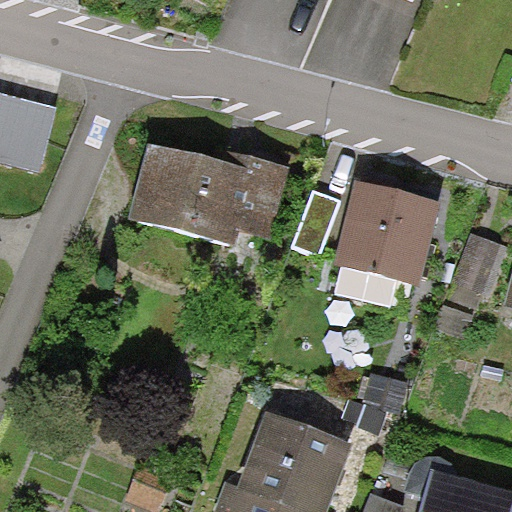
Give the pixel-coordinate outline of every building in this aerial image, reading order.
[(440,0),(409,0),(436,10),(440,0)] [(0,184),(24,191),(45,119),(0,105),(0,184)] [(220,166),(153,147),(132,222),(261,259),(286,172),(223,155),(220,166)] [(310,223),(339,231),(357,169),(328,161),(310,223)] [(438,216),(357,192),(337,258),(419,282),(438,216)] [(402,392),(366,383),(351,436),(388,446),(402,392)] [(330,511),(353,449),(265,418),(239,493),(225,488),(217,511),(330,511)] [(144,469),(133,499),(159,509),(170,479),(144,469)] [(414,511),(390,511),(369,505),(367,511),(511,511),(511,500),(426,474),(414,511)]
